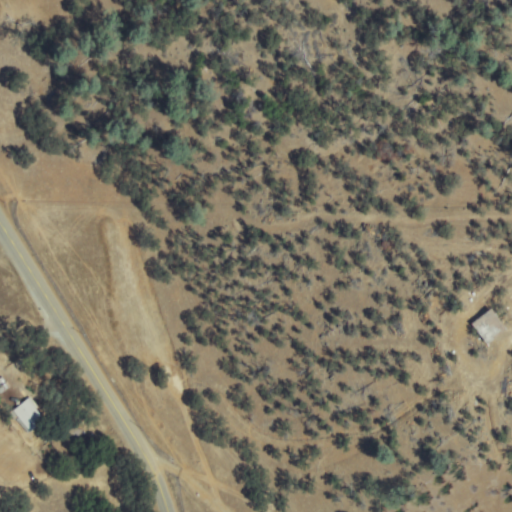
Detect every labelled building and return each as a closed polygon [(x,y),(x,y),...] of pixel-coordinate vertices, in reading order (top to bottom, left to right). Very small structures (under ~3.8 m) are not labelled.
[(485,309),(502,330),(482,346),(466,325),(485,309)] [(0,391),(0,374),(10,386),(1,393),(0,391)] [(45,419),(27,399),(32,395),(50,414),(45,419)] [(13,412),(26,399),(44,420),(30,432),(13,412)] [(66,433),(67,427),(80,430),(79,436),(66,433)] [(39,441),(42,443),(37,449),(34,447),(39,441)]
